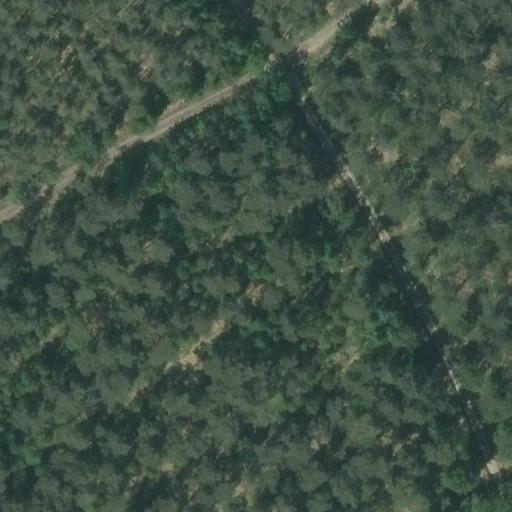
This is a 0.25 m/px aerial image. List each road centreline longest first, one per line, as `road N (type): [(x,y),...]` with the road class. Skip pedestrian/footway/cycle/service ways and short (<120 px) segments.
road 1 (track): [(511,484),(370,171),(290,63)]
road 2 (track): [(290,63),(0,221)]
